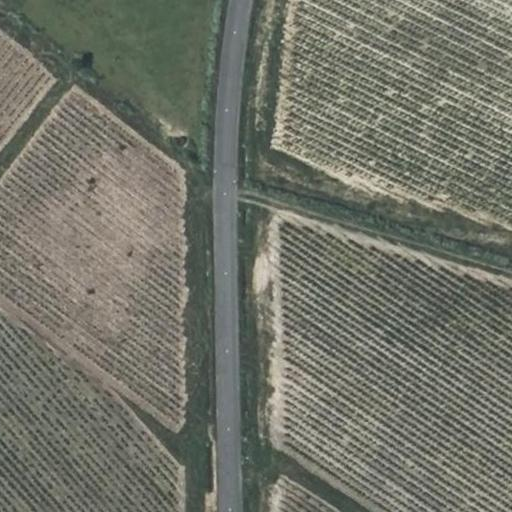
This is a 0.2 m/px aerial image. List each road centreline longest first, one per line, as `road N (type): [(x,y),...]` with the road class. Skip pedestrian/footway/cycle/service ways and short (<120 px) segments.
road 1 (tertiary): [(228,511),(222,193),(241,0)]
road 2 (track): [(222,193),(511,278)]
